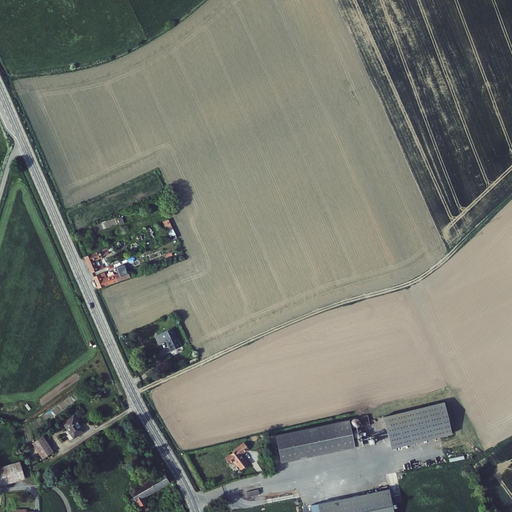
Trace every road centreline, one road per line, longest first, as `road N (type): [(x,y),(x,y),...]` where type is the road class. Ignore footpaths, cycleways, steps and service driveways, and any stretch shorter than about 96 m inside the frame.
road 1 (track): [(133,394),(306,314),(417,281),(511,196)]
road 2 (primary): [(25,145),(125,379),(195,511)]
